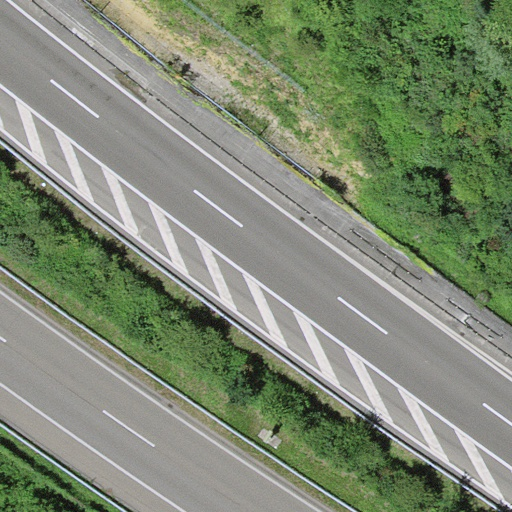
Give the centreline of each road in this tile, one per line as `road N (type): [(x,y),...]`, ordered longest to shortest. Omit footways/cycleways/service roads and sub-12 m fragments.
road 1 (motorway): [(511,431),(221,220),(0,38)]
road 2 (motorway): [(0,337),(251,511)]
